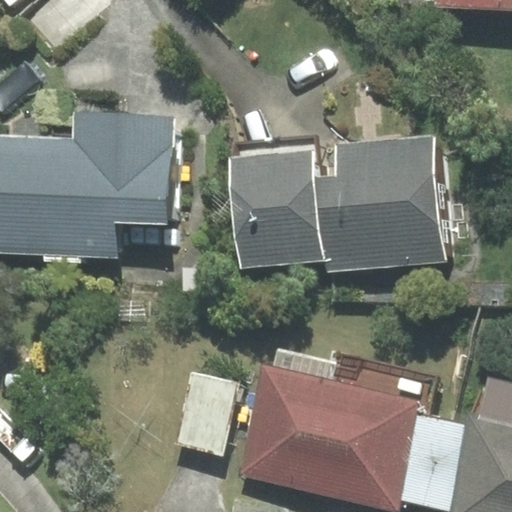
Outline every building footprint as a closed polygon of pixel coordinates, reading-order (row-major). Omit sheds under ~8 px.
[(436,8),(511,11),(511,0),(426,0),(426,1),(436,1),(436,8)] [(75,142),(0,139),(0,249),(113,254),(114,226),(170,228),(174,118),(76,114),(75,142)] [(341,176),(320,178),(316,136),(231,144),(242,266),(328,259),(329,271),(445,260),(434,137),(338,146),(341,176)] [(275,370),(264,367),(241,476),(396,509),(398,500),(416,415),(429,418),(438,375),(338,354),(336,363),(279,351),(275,370)] [(237,384),(192,374),(176,443),(222,453),(237,384)] [(451,511),(511,511),(511,384),(488,379),(479,423),(471,421),(470,427),(451,511)] [(416,415),(398,500),(451,511),(470,427),(429,418),(416,415)]
